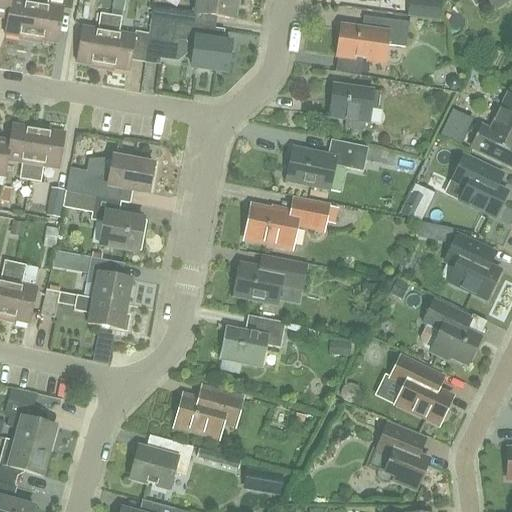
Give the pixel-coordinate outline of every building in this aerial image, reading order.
[(0,0),(0,19),(7,20),(10,0),(0,0)] [(31,41),(36,0),(25,0),(25,2),(10,0),(7,20),(5,37),(31,41)] [(36,0),(31,41),(57,45),(62,9),(47,6),(47,0),(36,0)] [(63,0),(63,8),(73,9),(73,5),(76,5),(76,0),(63,0)] [(233,21),(235,0),(196,0),(195,16),(233,21)] [(443,23),(445,2),(430,0),(412,0),(410,18),(443,23)] [(511,0),(488,0),(489,0),(497,13),(511,3),(511,0)] [(150,21),(175,25),(185,26),(186,13),(152,8),(150,21)] [(76,65),(102,69),(110,17),(99,15),(97,31),(81,29),(76,65)] [(360,28),(361,19),(341,15),(339,25),(360,28)] [(110,17),(102,69),(128,73),(134,38),(118,35),(120,19),(110,17)] [(341,29),(337,57),(362,60),(382,63),(385,46),(405,49),(409,24),(383,21),(381,35),(361,32),(341,29)] [(185,26),(175,25),(172,45),(194,48),(191,69),(226,75),(230,45),(197,40),(199,28),(185,26)] [(378,111),(380,94),(333,88),(329,120),(368,125),(370,110),(378,111)] [(491,133),(480,128),(470,147),(511,167),(511,96),(509,95),(491,133)] [(472,124),(451,113),(439,137),(461,147),(472,124)] [(9,143),(7,163),(21,165),(19,181),(30,183),(38,132),(12,127),(9,143)] [(38,132),(30,183),(40,185),(43,169),(58,171),(64,136),(38,132)] [(7,163),(9,143),(0,141),(0,177),(4,179),(7,163)] [(363,174),(369,149),(331,142),(328,157),(293,150),(287,180),(312,185),(311,189),(328,192),(334,168),(363,174)] [(459,202),(495,219),(507,194),(498,189),(504,177),(463,157),(445,195),(459,202)] [(108,187),(134,192),(147,195),(153,167),(112,159),(109,178),(85,173),(81,197),(94,199),(105,201),(108,187)] [(64,193),(52,191),(47,219),(60,221),(64,193)] [(81,197),(65,194),(62,210),(91,215),(94,199),(81,197)] [(323,233),(327,209),(293,202),(290,217),(251,209),(244,241),(290,250),(295,227),(323,233)] [(413,224),(419,213),(405,206),(399,217),(413,224)] [(105,215),(103,223),(98,247),(136,255),(143,222),(105,215)] [(444,262),(455,267),(448,283),(486,301),(500,272),(485,265),(491,253),(457,236),(444,262)] [(67,256),(54,253),(51,270),(64,273),(67,256)] [(302,286),(306,266),(265,258),(262,272),(240,267),(233,298),(276,306),(281,282),(302,286)] [(92,301),(127,308),(131,282),(121,280),(124,266),(90,260),(85,286),(94,288),(92,301)] [(0,319),(2,320),(14,265),(4,263),(0,279),(0,319)] [(14,265),(2,320),(28,326),(36,291),(20,287),(25,268),(14,265)] [(379,288),(362,288),(363,303),(379,302),(379,301),(383,300),(383,288),(379,288)] [(55,320),(60,294),(46,291),(41,317),(55,320)] [(127,308),(92,301),(76,298),(73,313),(89,316),(87,327),(126,334),(128,319),(125,318),(127,308)] [(480,339),(473,335),(465,331),(471,320),(433,301),(422,324),(439,332),(429,353),(446,361),(451,359),(467,367),(480,339)] [(221,361),(241,365),(260,368),(264,348),(280,351),(285,325),(255,319),(251,336),(227,331),(221,361)] [(446,410),(452,399),(436,392),(442,379),(399,358),(389,380),(403,387),(395,405),(439,426),(440,422),(445,422),(449,414),(446,410)] [(242,400),(216,393),(202,389),(199,402),(184,398),(175,429),(217,440),(223,419),(236,422),(242,400)] [(10,394),(7,401),(4,414),(9,415),(5,428),(17,431),(14,443),(49,453),(56,428),(32,421),(35,409),(24,406),(26,398),(10,394)] [(391,483),(393,482),(416,491),(428,461),(419,458),(425,442),(386,426),(376,451),(390,457),(386,467),(384,467),(382,467),(381,468),(379,469),(378,470),(377,471),(377,473),(376,474),(376,476),(376,478),(377,479),(377,481),(378,482),(379,483),(381,484),(382,485),(384,485),(385,485),(387,485),(389,485),(390,484),(391,483)] [(130,480),(159,488),(168,490),(172,473),(185,476),(192,450),(158,440),(154,454),(138,449),(130,480)] [(42,478),(49,453),(14,443),(7,468),(24,473),(42,478)] [(245,472),(242,493),(278,499),(282,478),(245,472)] [(0,483),(0,511),(32,511),(34,509),(13,503),(7,502),(11,486),(0,483)]
